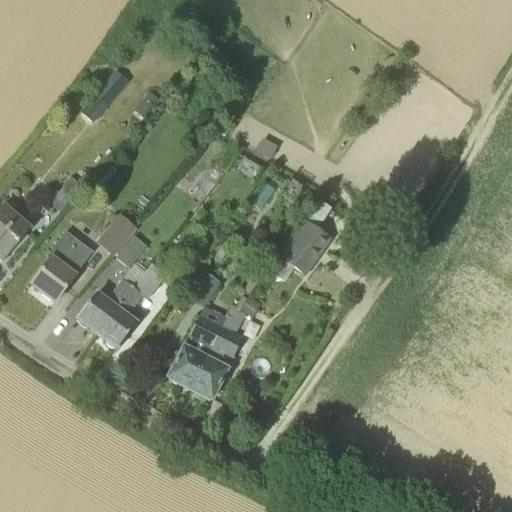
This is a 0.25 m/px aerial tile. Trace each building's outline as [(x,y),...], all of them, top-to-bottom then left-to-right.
[(226,70),(232,62),(224,56),(218,64),(226,70)] [(91,127),(109,108),(98,98),(80,117),(91,127)] [(270,162),(276,148),(262,141),(255,154),(270,162)] [(71,179),(49,204),(61,215),(83,190),(71,179)] [(201,179),(193,194),(205,201),(214,185),(201,179)] [(252,207),(262,214),(276,195),(266,188),(252,207)] [(304,224),(305,225),(316,232),(330,212),(318,204),(304,224)] [(29,232),(2,208),(0,210),(0,261),(2,263),(29,232)] [(121,222),(133,232),(140,224),(128,214),(121,222)] [(112,258),(134,232),(133,232),(121,222),(118,219),(96,244),(112,258)] [(303,279),(330,242),(316,232),(305,225),(277,261),(303,279)] [(81,270),(69,261),(80,246),(64,234),(46,259),(49,262),(30,288),(54,306),(81,270)] [(127,271),(145,249),(133,239),(115,261),(127,271)] [(149,269),(146,273),(141,279),(155,291),(164,280),(149,269)] [(202,311),(218,284),(201,274),(186,301),(202,311)] [(147,302),(155,291),(141,279),(131,290),(96,337),(116,352),(135,326),(125,318),(139,299),(140,297),(147,302)] [(96,337),(131,290),(120,282),(104,304),(94,296),(76,322),(96,337)] [(247,302),(238,313),(246,317),(250,319),(259,306),(249,299),(247,302)] [(238,313),(233,321),(241,325),(246,317),(238,313)] [(189,392),(220,332),(198,321),(167,381),(189,392)] [(233,361),(242,343),(220,332),(189,392),(210,403),(225,373),(218,369),(225,357),(233,361)]
